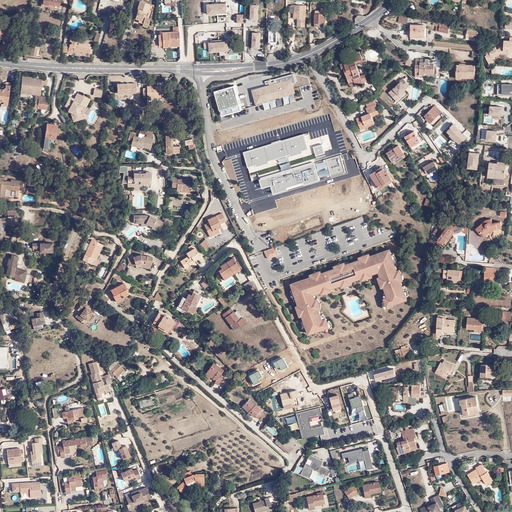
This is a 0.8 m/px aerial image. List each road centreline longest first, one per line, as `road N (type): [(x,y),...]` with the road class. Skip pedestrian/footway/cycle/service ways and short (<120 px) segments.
road 1 (tertiary): [(198,70),(0,61)]
road 2 (tertiary): [(372,17),(310,54),(234,68)]
road 3 (unknown): [(162,511),(114,394)]
